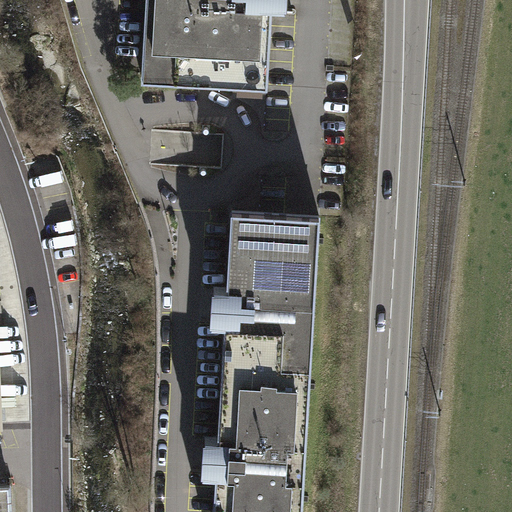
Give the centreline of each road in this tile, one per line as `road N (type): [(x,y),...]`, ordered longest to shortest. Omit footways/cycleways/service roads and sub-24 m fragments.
road 1 (primary): [(406,0),(380,511)]
road 2 (unclassified): [(0,159),(24,233),(45,350),(47,511)]
